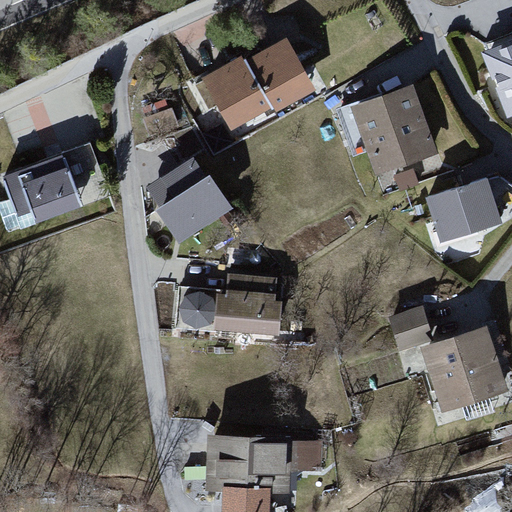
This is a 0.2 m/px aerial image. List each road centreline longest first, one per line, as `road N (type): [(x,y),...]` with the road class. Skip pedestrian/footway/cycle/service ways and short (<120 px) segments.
road 1 (residential): [(123,51),(156,364),(187,511)]
road 2 (residential): [(511,144),(457,88),(417,0)]
road 3 (unclassified): [(123,51),(0,112)]
road 4 (residential): [(234,0),(123,51)]
